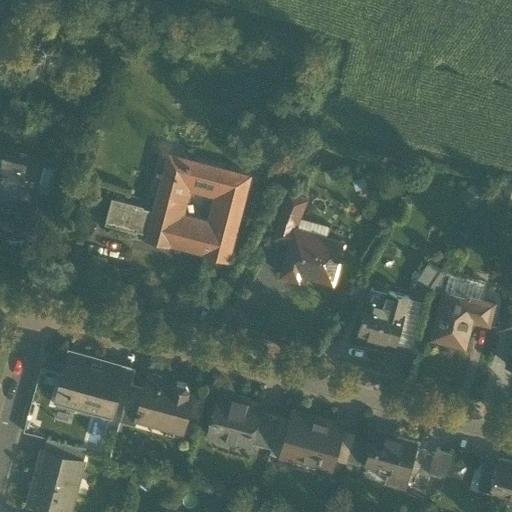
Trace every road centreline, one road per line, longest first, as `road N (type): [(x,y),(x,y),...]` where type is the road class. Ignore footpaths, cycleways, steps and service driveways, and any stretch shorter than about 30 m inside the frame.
road 1 (residential): [(37,303),(511,433)]
road 2 (residential): [(0,446),(37,303)]
